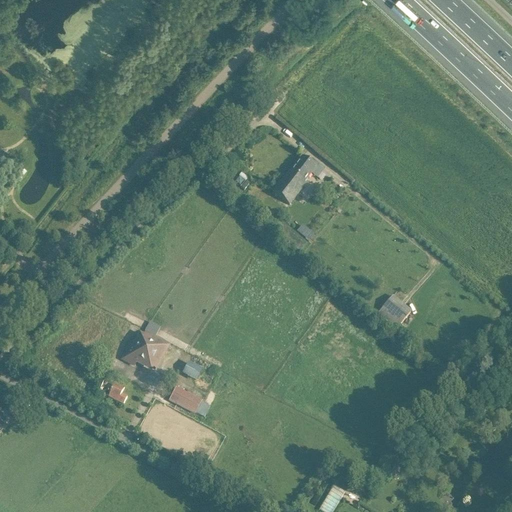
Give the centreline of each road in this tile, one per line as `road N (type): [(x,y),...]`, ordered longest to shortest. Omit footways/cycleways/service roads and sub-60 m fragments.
road 1 (unclassified): [(0,312),(292,0)]
road 2 (residential): [(0,354),(283,98)]
road 3 (residential): [(263,511),(0,375)]
road 4 (motorway): [(399,0),(511,106)]
